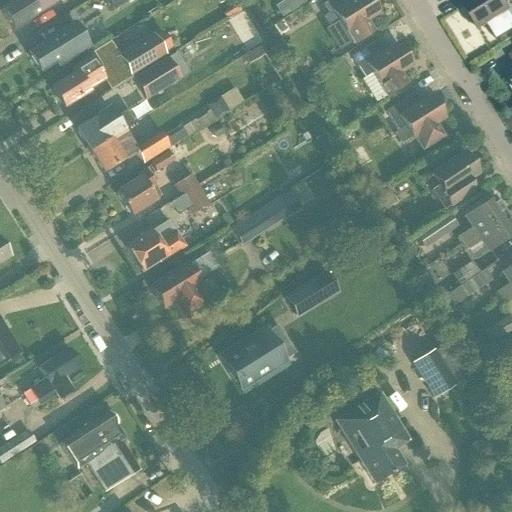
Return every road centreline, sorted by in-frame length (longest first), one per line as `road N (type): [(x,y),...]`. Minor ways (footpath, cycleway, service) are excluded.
road 1 (tertiary): [(219,511),(0,164)]
road 2 (residential): [(511,157),(412,0)]
